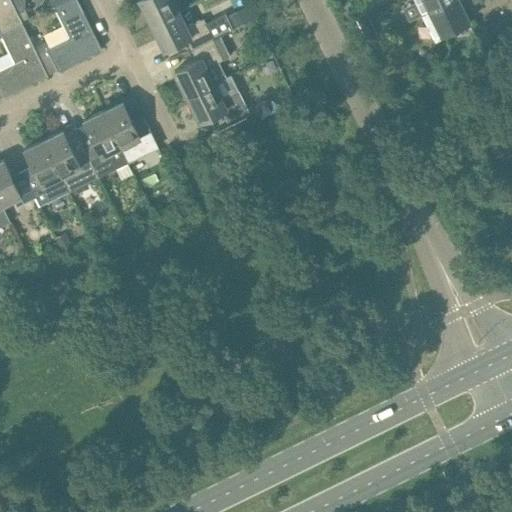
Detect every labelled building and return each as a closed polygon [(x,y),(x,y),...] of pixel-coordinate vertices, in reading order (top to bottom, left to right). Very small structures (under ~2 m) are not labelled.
[(0,0),(0,31),(21,21),(18,14),(10,0),(0,0)] [(10,0),(18,14),(25,10),(25,0),(50,0),(54,5),(64,0),(10,0)] [(102,49),(77,0),(64,0),(54,5),(68,36),(47,46),(45,41),(34,46),(48,74),(57,69),(58,70),(102,49)] [(140,0),(152,24),(179,11),(173,0),(140,0)] [(414,0),(421,14),(450,0),(414,0)] [(450,0),(421,14),(434,41),(454,32),(452,29),(470,20),(464,8),(480,0),(450,0)] [(250,6),(229,16),(235,28),(256,18),(250,6)] [(226,12),(206,22),(203,18),(186,26),(179,11),(152,24),(164,49),(187,38),(192,49),(213,38),(220,35),(234,28),(226,12)] [(48,75),(21,21),(0,31),(0,32),(15,62),(0,69),(0,97),(4,95),(4,96),(48,75)] [(363,32),(367,40),(377,35),(373,26),(363,32)] [(472,36),(477,46),(489,40),(484,30),(472,36)] [(187,96),(214,83),(226,76),(219,61),(230,56),(220,35),(213,38),(192,49),(197,59),(175,70),(187,96)] [(222,98),(214,83),(187,96),(200,121),(222,110),(227,121),(249,110),(239,90),(222,98)] [(123,100),(103,110),(121,146),(132,140),(140,155),(158,146),(144,117),(133,122),(123,100)] [(129,162),(121,146),(103,110),(84,119),(95,141),(84,146),(99,177),(129,162)] [(250,125),(246,116),(211,133),(216,141),(250,125)] [(61,175),(69,191),(99,177),(84,146),(73,151),(63,130),(44,139),(61,175)] [(35,170),(24,175),(35,197),(39,206),(69,191),(61,175),(44,139),(24,149),(35,170)] [(17,206),(35,197),(24,175),(14,180),(3,159),(0,160),(0,200),(2,204),(13,198),(17,206)] [(166,185),(171,194),(179,190),(174,181),(166,185)] [(0,226),(10,222),(2,204),(0,200),(0,226)] [(56,237),(62,249),(72,244),(66,232),(56,237)]
